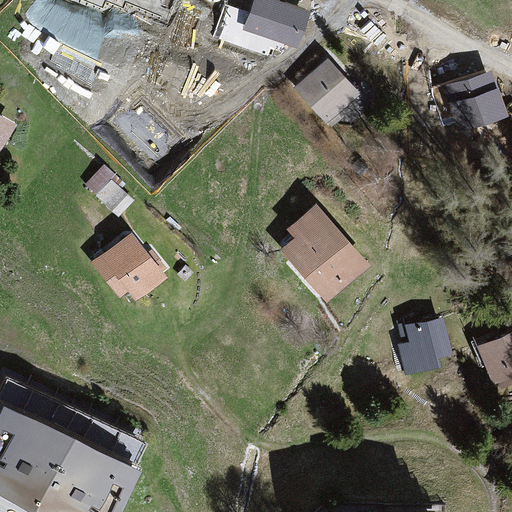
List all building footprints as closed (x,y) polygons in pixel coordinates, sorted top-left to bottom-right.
[(305,9),(276,0),(247,0),(238,28),(294,46),(305,9)] [(323,56),(289,88),(329,132),(363,101),(323,56)] [(0,140),(11,121),(0,115),(0,140)] [(107,181),(93,196),(115,217),(129,203),(107,181)] [(288,235),(273,248),(324,302),(366,262),(309,201),(281,227),(288,235)] [(127,229),(86,260),(119,302),(160,271),(127,229)] [(437,315),(392,328),(406,378),(452,365),(437,315)] [(511,331),(510,326),(472,343),(490,384),(511,374),(511,331)] [(99,511),(127,448),(0,395),(0,477),(81,511),(99,511)]
